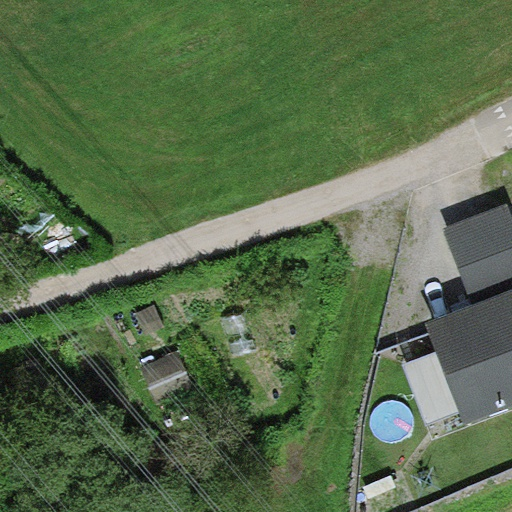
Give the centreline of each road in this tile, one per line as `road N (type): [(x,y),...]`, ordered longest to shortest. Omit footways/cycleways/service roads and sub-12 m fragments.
road 1 (track): [(0,298),(317,205),(477,140)]
road 2 (track): [(383,180),(320,450)]
